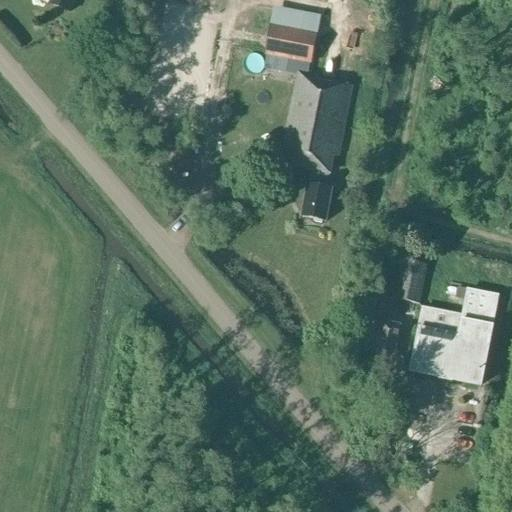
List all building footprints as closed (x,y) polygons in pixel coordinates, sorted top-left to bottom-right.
[(70,13),(75,0),(51,0),(49,5),(70,13)] [(309,65),(315,36),(272,28),(267,56),(309,65)] [(338,159),(352,88),(336,85),(337,81),(297,73),(279,165),(289,167),(289,168),(312,172),(310,186),(308,186),(301,218),(314,221),(314,223),(322,225),(322,222),(326,223),(332,191),(324,189),(327,175),(330,175),(333,158),(338,159)] [(420,305),(428,266),(431,251),(432,246),(409,242),(409,245),(396,300),(420,305)] [(385,324),(392,291),(375,287),(369,317),(364,316),(362,328),(361,328),(357,348),(376,351),(375,355),(393,359),(400,327),(385,324)] [(492,328),(498,299),(466,292),(461,318),(422,310),(418,331),(419,331),(410,373),(480,387),(492,328)]
